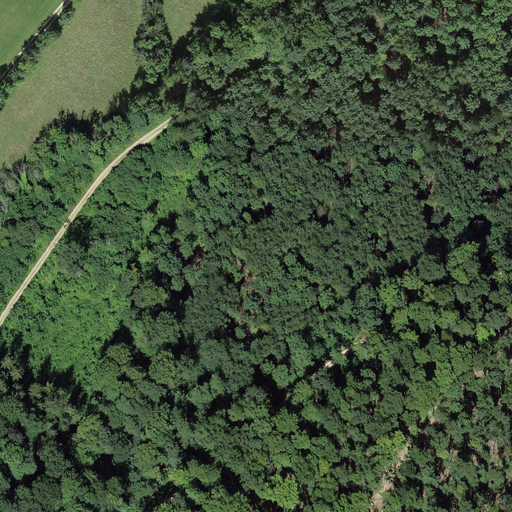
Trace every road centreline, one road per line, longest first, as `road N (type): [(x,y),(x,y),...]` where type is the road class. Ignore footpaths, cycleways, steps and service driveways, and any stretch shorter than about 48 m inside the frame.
road 1 (track): [(511,113),(418,170),(288,300),(181,464),(159,511)]
road 2 (track): [(0,325),(142,130),(356,0)]
road 3 (track): [(511,267),(386,323),(329,361),(164,511)]
road 4 (track): [(374,511),(456,399),(511,344)]
